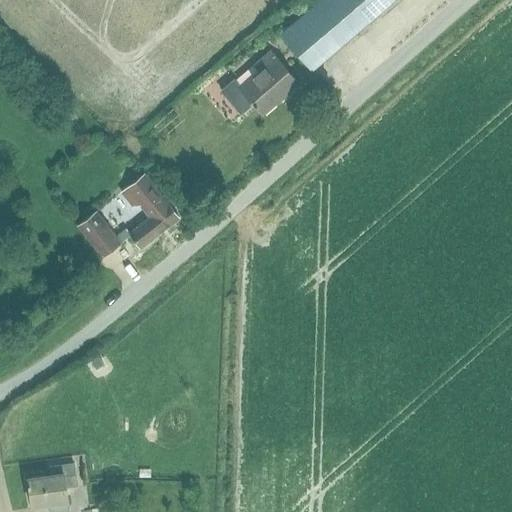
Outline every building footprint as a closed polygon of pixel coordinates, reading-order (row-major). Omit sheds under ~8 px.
[(318,0),(279,34),(310,70),(390,0),(318,0)] [(263,113),(297,83),(268,51),(254,63),(261,71),(242,88),(233,79),(222,90),(241,112),(253,101),(263,113)] [(149,216),(128,231),(138,246),(179,217),(168,202),(144,172),(121,191),(132,205),(139,203),(149,216)] [(96,210),(77,225),(102,256),(121,241),(96,210)] [(68,499),(66,486),(78,484),(75,463),(50,466),(52,475),(29,478),(33,505),(51,503),(52,511),(68,510),(66,500),(68,499)]
